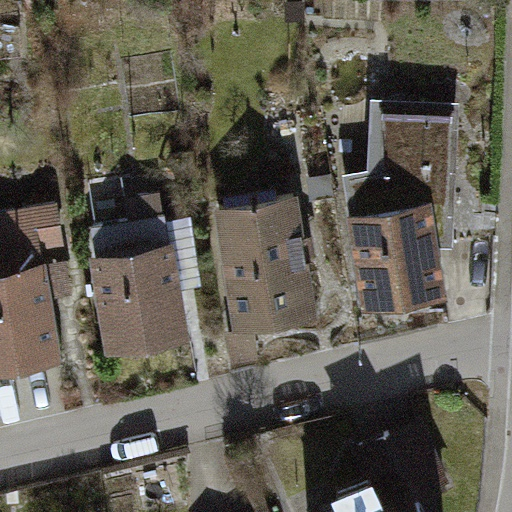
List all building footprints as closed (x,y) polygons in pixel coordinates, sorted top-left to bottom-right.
[(445,298),(437,232),(449,233),(455,105),(385,102),(384,171),(349,177),(368,308),(445,298)] [(312,191),(223,200),(235,324),(325,316),(312,191)] [(191,230),(103,246),(123,357),(212,341),(191,230)] [(0,258),(0,374),(91,355),(67,244),(0,258)] [(435,511),(408,455),(297,508),(298,511),(435,511)]
